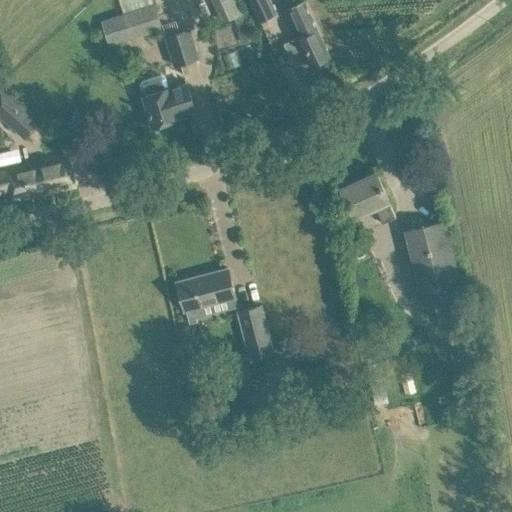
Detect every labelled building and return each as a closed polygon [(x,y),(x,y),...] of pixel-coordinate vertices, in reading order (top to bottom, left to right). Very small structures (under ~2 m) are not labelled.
[(212,0),(222,21),(245,11),(239,0),(212,0)] [(251,0),(261,20),(275,14),(268,0),(251,0)] [(303,34),(297,36),(284,43),(294,65),(308,59),(310,65),(330,56),(322,38),(304,0),(302,0),(290,6),(303,34)] [(123,12),(131,38),(163,28),(155,2),(123,12)] [(237,31),(242,44),(256,38),(251,26),(237,31)] [(164,35),(174,65),(198,57),(189,27),(164,35)] [(179,117),(177,114),(195,108),(185,79),(167,85),(165,77),(161,78),(160,74),(142,79),(140,84),(153,126),(179,117)] [(0,82),(0,116),(25,139),(42,119),(1,82),(0,82)] [(68,155),(0,171),(0,191),(10,189),(12,198),(32,195),(75,185),(70,165),(68,155)] [(342,187),(354,215),(375,206),(382,222),(395,217),(388,200),(376,172),(342,187)] [(407,229),(423,294),(431,292),(438,321),(443,320),(446,332),(469,327),(458,285),(460,285),(444,220),(407,229)] [(177,281),(184,310),(235,296),(228,267),(177,281)] [(237,309),(250,358),(275,351),(262,302),(237,309)] [(292,374),(299,398),(337,387),(330,363),(292,374)]
